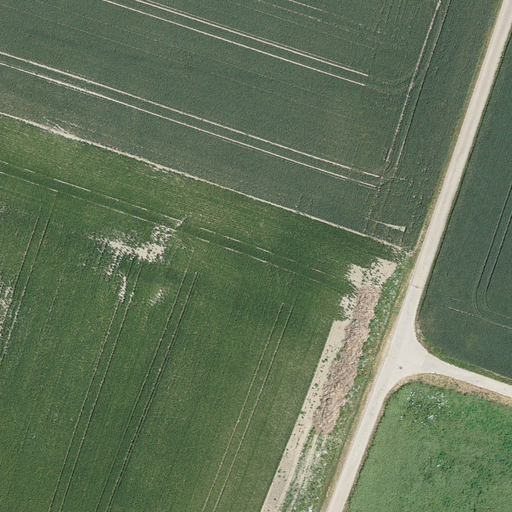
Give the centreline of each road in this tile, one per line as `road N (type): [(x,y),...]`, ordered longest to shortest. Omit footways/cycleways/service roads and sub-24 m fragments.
road 1 (track): [(338,511),(511,5)]
road 2 (track): [(511,393),(396,354)]
